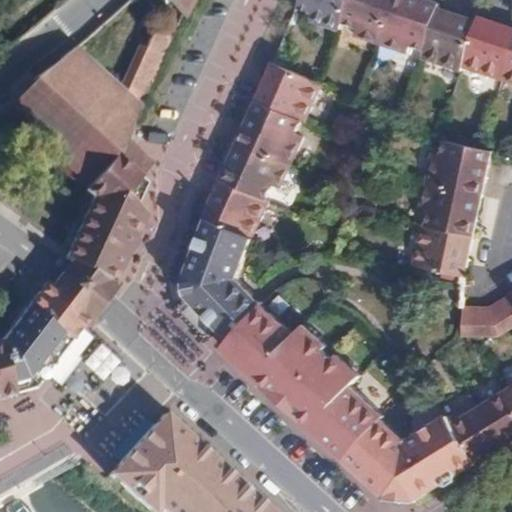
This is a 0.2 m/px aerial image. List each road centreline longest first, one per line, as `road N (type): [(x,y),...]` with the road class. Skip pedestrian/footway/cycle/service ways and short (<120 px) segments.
road 1 (residential): [(121,326),(165,232),(176,152),(244,0)]
road 2 (residential): [(328,511),(121,326)]
road 3 (residential): [(121,326),(0,225)]
road 4 (residential): [(0,76),(93,0)]
